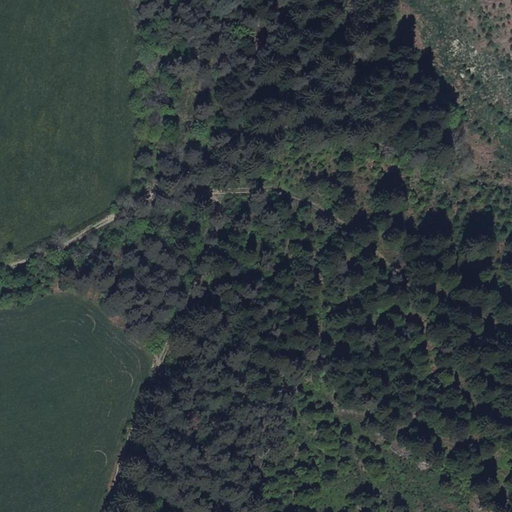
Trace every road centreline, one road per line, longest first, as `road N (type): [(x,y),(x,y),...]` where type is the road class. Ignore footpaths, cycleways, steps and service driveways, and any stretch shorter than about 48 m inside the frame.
road 1 (track): [(230,194),(112,511)]
road 2 (track): [(230,194),(282,189),(441,303),(511,338)]
road 3 (track): [(0,268),(136,205),(183,191),(230,194)]
